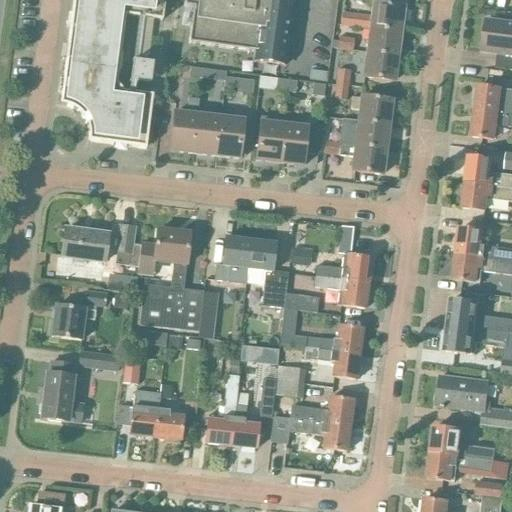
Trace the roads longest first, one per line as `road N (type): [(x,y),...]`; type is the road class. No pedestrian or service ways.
road 1 (residential): [(412,216),(30,174)]
road 2 (residential): [(369,508),(0,466)]
road 3 (residential): [(369,508),(412,216)]
road 4 (residential): [(0,348),(30,174)]
road 5 (residential): [(30,174),(54,0)]
